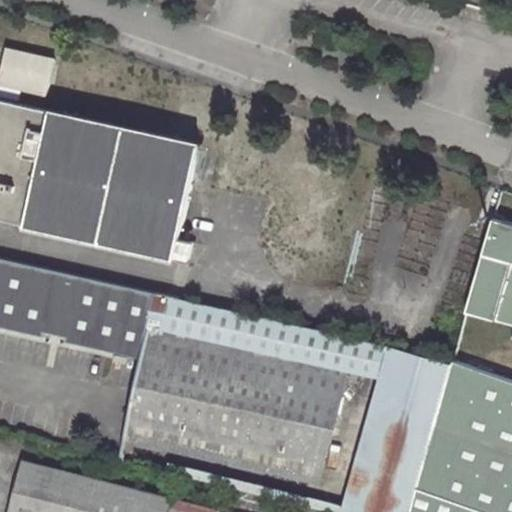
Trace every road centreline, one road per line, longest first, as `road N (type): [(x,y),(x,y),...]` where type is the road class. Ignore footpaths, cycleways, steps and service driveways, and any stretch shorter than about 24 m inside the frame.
road 1 (residential): [(70,0),(511,158)]
road 2 (unknown): [(307,0),(471,42)]
